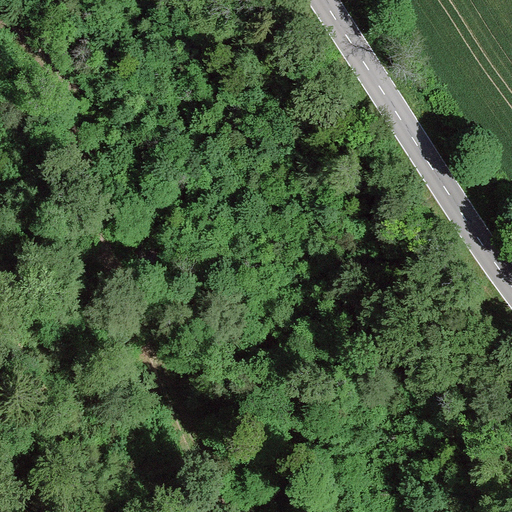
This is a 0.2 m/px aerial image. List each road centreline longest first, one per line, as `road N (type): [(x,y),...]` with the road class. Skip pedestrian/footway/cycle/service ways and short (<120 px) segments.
road 1 (track): [(225,511),(92,232),(77,173)]
road 2 (tertiary): [(317,0),(511,285)]
